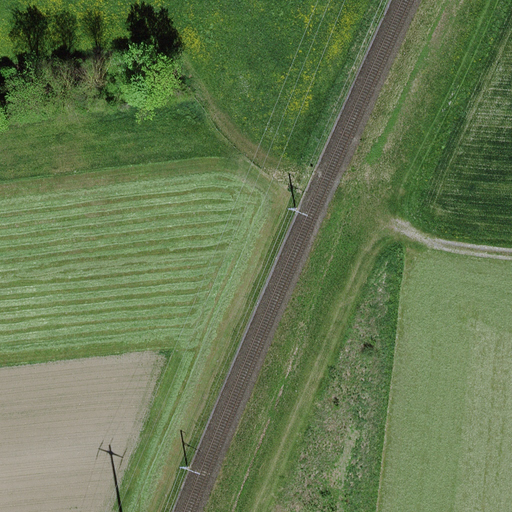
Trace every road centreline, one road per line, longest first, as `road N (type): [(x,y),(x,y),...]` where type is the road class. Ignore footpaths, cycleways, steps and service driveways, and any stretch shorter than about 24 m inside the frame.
road 1 (track): [(252,511),(372,211),(468,0)]
road 2 (track): [(511,258),(432,245),(372,211)]
